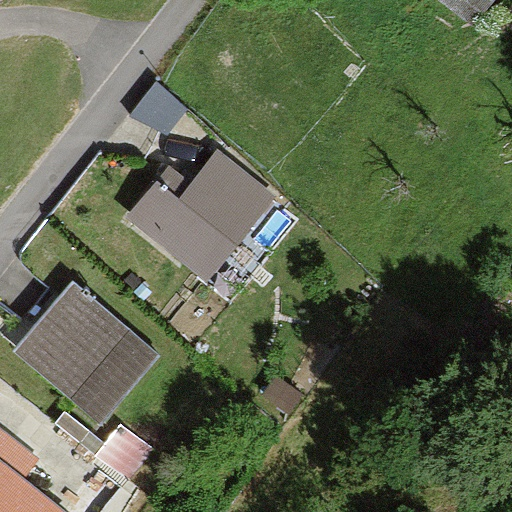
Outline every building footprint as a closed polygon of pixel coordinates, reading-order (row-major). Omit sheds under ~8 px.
[(446,0),(481,27),(502,0),(446,0)] [(153,158),(190,112),(155,84),(118,131),(153,158)] [(124,217),(217,289),(285,201),(221,151),(204,172),(176,150),(124,217)] [(160,353),(68,280),(9,354),(101,426),(160,353)] [(139,483),(162,453),(124,423),(100,452),(139,483)] [(65,511),(0,459),(0,511),(65,511)]
